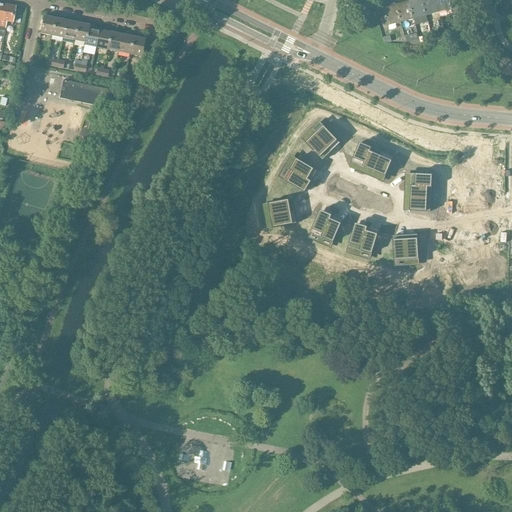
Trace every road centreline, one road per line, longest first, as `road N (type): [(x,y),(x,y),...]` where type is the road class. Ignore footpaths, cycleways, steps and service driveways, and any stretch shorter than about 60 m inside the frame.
road 1 (residential): [(395,216),(383,222),(321,202),(316,193),(325,173),(338,169),(392,192),(398,203)]
road 2 (tertiary): [(494,119),(404,100),(313,56)]
road 3 (tertiary): [(186,0),(313,56)]
road 4 (tertiary): [(313,56),(206,0)]
